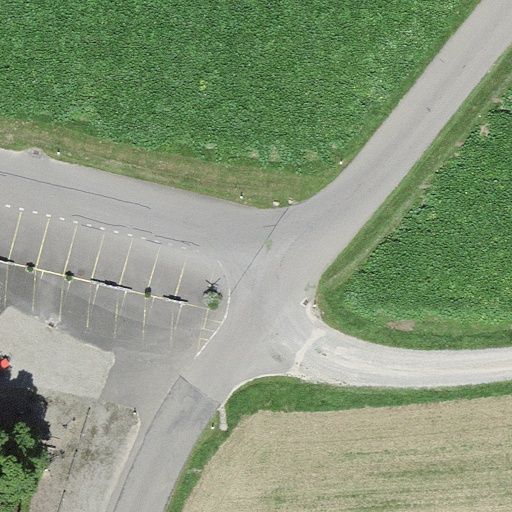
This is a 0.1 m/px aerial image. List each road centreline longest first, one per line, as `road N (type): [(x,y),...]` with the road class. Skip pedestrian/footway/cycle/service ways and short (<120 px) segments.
road 1 (unclassified): [(0,167),(315,247)]
road 2 (unclassified): [(315,247),(511,1)]
road 3 (unclassified): [(149,511),(188,423),(315,247)]
road 4 (track): [(257,331),(374,365),(511,369)]
